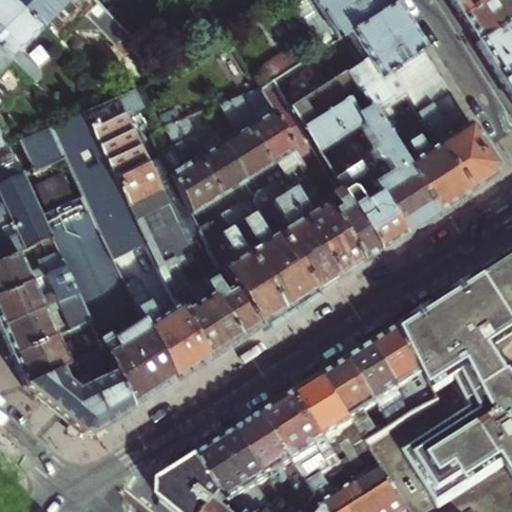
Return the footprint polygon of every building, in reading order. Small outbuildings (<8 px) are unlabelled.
[(0,0),(0,51),(11,62),(34,85),(40,79),(36,75),(35,70),(19,54),(41,31),(9,0),(0,0)] [(9,0),(41,31),(58,47),(86,17),(116,47),(118,45),(129,56),(140,46),(92,0),(9,0)] [(390,0),(294,0),(289,4),(320,53),(348,35),(394,6),(390,0)] [(448,0),(449,1),(460,18),(487,0),(448,0)] [(511,0),(487,0),(460,18),(469,33),(476,43),(511,20),(511,0)] [(410,30),(394,6),(348,35),(360,54),(354,58),(358,64),(288,109),(301,131),(357,95),(390,74),(424,52),(410,30)] [(511,20),(476,43),(490,65),(501,83),(511,76),(511,20)] [(0,99),(2,98),(0,95),(0,90),(1,89),(0,87),(0,72),(11,62),(0,51),(0,99)] [(390,74),(402,93),(436,72),(424,52),(390,74)] [(264,66),(272,79),(291,67),(283,54),(264,66)] [(498,167),(436,72),(402,93),(469,196),(484,186),(494,180),(496,175),(498,167)] [(402,93),(390,74),(357,95),(435,218),(454,206),(469,196),(402,93)] [(511,76),(501,83),(511,100),(511,76)] [(369,260),(378,255),(332,182),(315,155),(301,131),(288,109),(272,83),(259,91),(266,103),(299,166),(306,180),(360,266),(369,260)] [(251,336),(259,331),(220,267),(205,276),(207,279),(203,281),(208,290),(198,296),(179,266),(191,258),(182,239),(198,231),(189,215),(169,176),(167,172),(152,179),(122,118),(136,112),(149,137),(157,133),(136,92),(81,114),(146,246),(166,287),(178,309),(209,363),(219,356),(251,336)] [(357,95),(301,131),(315,155),(361,127),(374,146),(372,154),(376,161),(374,168),(363,176),(403,239),(420,227),(435,218),(357,95)] [(278,161),(286,174),(299,166),(266,103),(253,111),(248,103),(250,101),(247,96),(230,103),(269,167),(278,161)] [(244,182),(269,167),(230,103),(220,107),(237,134),(221,144),(244,182)] [(64,160),(114,263),(146,246),(81,114),(69,119),(18,141),(33,174),(64,160)] [(218,198),(244,182),(221,144),(215,135),(200,144),(186,121),(174,126),(179,134),(218,198)] [(0,176),(18,169),(8,146),(0,131),(0,176)] [(189,215),(218,198),(179,134),(172,138),(177,145),(174,147),(185,166),(169,176),(189,215)] [(164,392),(174,385),(142,323),(120,335),(112,317),(106,320),(102,311),(125,300),(129,308),(134,306),(125,287),(114,263),(64,160),(33,174),(108,337),(98,342),(102,350),(108,364),(131,413),(147,403),(164,392)] [(349,273),(360,266),(306,180),(299,166),(286,174),(274,182),(336,281),(340,279),(349,273)] [(403,239),(363,176),(356,167),(332,182),(378,255),(391,246),(403,239)] [(0,262),(16,255),(41,244),(51,240),(18,169),(0,176),(0,262)] [(328,286),(336,281),(274,182),(254,195),(252,197),(252,199),(253,202),(274,235),(313,296),(328,286)] [(309,299),(313,296),(274,235),(267,240),(247,207),(244,204),(241,204),(220,217),(283,316),(295,308),(309,299)] [(272,323),(283,316),(220,217),(198,231),(220,267),(259,331),(272,323)] [(0,296),(64,268),(51,240),(41,244),(47,257),(29,265),(31,271),(24,274),(16,255),(0,262),(0,296)] [(392,433),(368,449),(393,488),(408,511),(511,511),(511,380),(491,358),(496,351),(504,343),(511,335),(511,261),(506,266),(473,287),(463,293),(404,331),(439,403),(416,417),(392,433)] [(0,329),(42,311),(36,296),(51,290),(57,305),(76,296),(64,268),(0,296),(0,329)] [(202,367),(209,363),(178,309),(158,321),(150,305),(152,299),(141,279),(125,287),(134,306),(142,323),(174,385),(184,379),(202,367)] [(0,335),(6,349),(11,360),(89,324),(76,296),(57,305),(42,311),(0,329),(0,335)] [(23,388),(60,370),(68,366),(59,347),(64,344),(70,348),(87,340),(89,333),(93,332),(89,324),(11,360),(20,380),(23,388)] [(389,341),(377,348),(402,394),(405,401),(408,400),(416,417),(439,403),(404,331),(389,341)] [(87,344),(92,355),(102,350),(98,342),(96,339),(87,344)] [(392,433),(416,417),(408,400),(405,401),(402,394),(377,348),(364,357),(355,363),(351,365),(392,433)] [(108,364),(102,350),(92,355),(82,360),(88,373),(108,364)] [(121,419),(131,413),(108,364),(88,373),(82,376),(85,382),(106,429),(121,419)] [(368,449),(392,433),(351,365),(345,369),(331,378),(326,381),(368,449)] [(106,429),(85,382),(81,384),(82,389),(78,393),(64,380),(60,370),(23,388),(53,413),(80,436),(87,436),(94,437),(99,434),(106,429)] [(367,505),(393,488),(368,449),(326,381),(317,387),(305,395),(298,399),(345,471),(355,486),(367,505)] [(326,511),(355,511),(367,505),(355,486),(342,494),(332,479),(345,471),(298,399),(291,404),(283,409),(266,420),(318,499),(326,511)] [(240,437),(280,500),(295,511),(306,511),(318,499),(266,420),(259,424),(244,433),(240,437)] [(241,511),(269,511),(277,503),(280,500),(240,437),(222,447),(210,455),(201,461),(226,499),(241,511)] [(173,511),(214,511),(226,499),(201,461),(162,486),(161,493),(161,501),(173,511)] [(408,511),(393,488),(367,505),(355,511),(408,511)] [(241,511),(226,499),(214,511),(241,511)] [(326,511),(318,499),(306,511),(326,511)] [(287,511),(277,503),(269,511),(287,511)]
